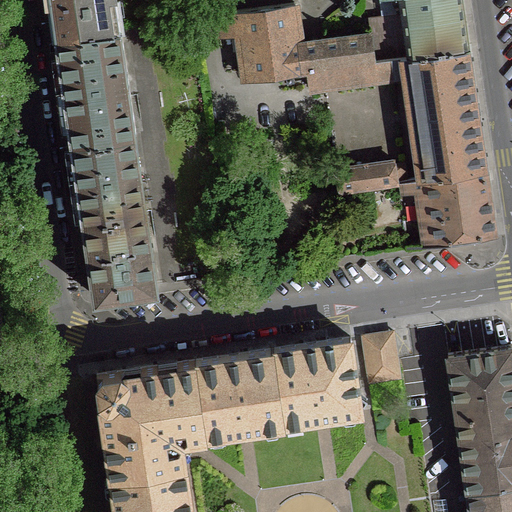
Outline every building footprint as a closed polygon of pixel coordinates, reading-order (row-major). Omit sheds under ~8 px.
[(118,0),(50,0),(56,35),(122,26),(118,0)] [(462,0),(401,0),(404,13),(410,57),(470,49),(462,0)] [(296,3),(218,13),(221,35),(242,33),(244,49),(301,42),(296,3)] [(370,17),(371,32),(374,61),(393,59),(410,57),(404,13),(370,17)] [(136,131),(122,26),(56,35),(72,141),(133,131),(136,131)] [(371,32),(319,39),(324,68),(374,61),(371,32)] [(319,39),(301,42),(244,49),(248,78),(310,70),(324,68),(319,39)] [(470,49),(410,57),(413,74),(427,175),(487,166),(470,49)] [(410,57),(393,59),(396,76),(413,74),(410,57)] [(396,76),(393,59),(374,61),(324,68),(326,87),(396,76)] [(326,87),(324,68),(310,70),(313,89),(326,87)] [(145,208),(133,131),(72,141),(83,218),(145,208)] [(395,158),(338,168),(342,191),(398,182),(396,166),(395,158)] [(410,164),(396,166),(398,182),(414,179),(410,164)] [(497,233),(487,166),(427,175),(436,241),(497,233)] [(156,285),(145,208),(83,218),(94,295),(156,285)] [(401,377),(394,328),(379,330),(363,332),(370,381),(401,377)] [(273,348),(284,422),(362,411),(352,336),(273,348)] [(469,490),(511,482),(511,344),(449,353),(469,490)] [(195,359),(205,429),(206,433),(284,422),(273,348),(195,359)] [(195,359),(98,374),(111,472),(180,461),(178,446),(189,431),(205,429),(195,359)] [(193,511),(186,461),(180,461),(111,472),(117,511),(193,511)] [(511,511),(511,482),(469,490),(471,511),(511,511)]
